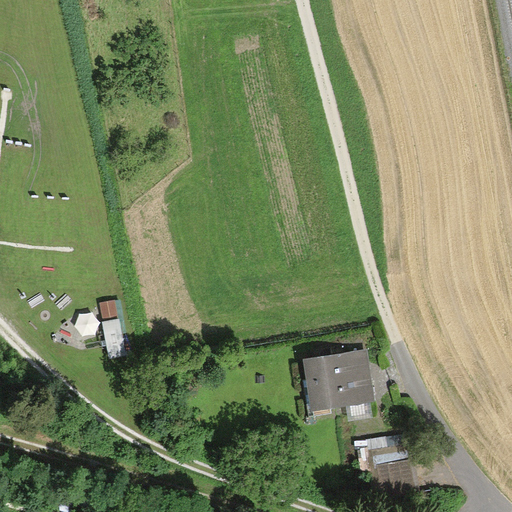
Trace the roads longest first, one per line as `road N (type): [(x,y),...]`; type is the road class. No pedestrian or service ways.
road 1 (track): [(328,511),(143,448),(0,331)]
road 2 (track): [(303,0),(395,337)]
road 3 (track): [(222,511),(0,444)]
road 4 (residential): [(395,337),(491,511)]
